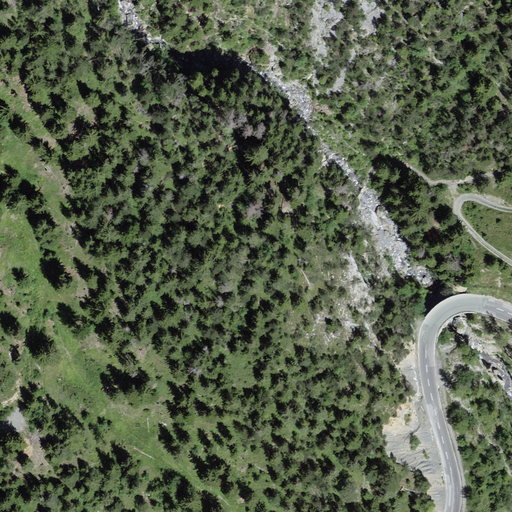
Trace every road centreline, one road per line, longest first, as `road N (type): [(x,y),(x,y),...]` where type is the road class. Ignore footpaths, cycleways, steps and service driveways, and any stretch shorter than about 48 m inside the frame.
road 1 (tertiary): [(426,335),(452,511)]
road 2 (track): [(499,208),(468,195),(457,209),(511,263)]
